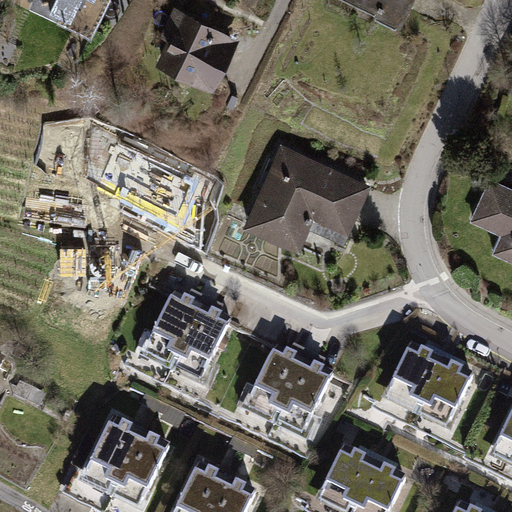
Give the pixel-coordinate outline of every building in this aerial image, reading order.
[(100,0),(34,0),(30,10),(85,35),(100,0)] [(413,0),(364,0),(405,18),(413,0)] [(237,34),(174,6),(150,58),(213,86),(237,34)] [(370,179),(277,142),(244,222),(314,250),(321,234),(344,243),(370,179)] [(511,184),(490,174),(469,216),(506,235),(497,253),(511,260),(511,184)] [(232,321),(170,291),(141,352),(203,381),(232,321)] [(335,374),(273,346),(245,407),(307,435),(335,374)] [(477,377),(415,347),(386,408),(448,437),(477,377)] [(0,398),(9,380),(0,375),(0,398)] [(170,447),(108,419),(80,480),(142,508),(170,447)] [(511,420),(492,461),(511,470),(511,420)] [(386,511),(405,474),(343,445),(314,505),(328,511),(386,511)] [(246,511),(254,495),(193,466),(170,511),(246,511)]
